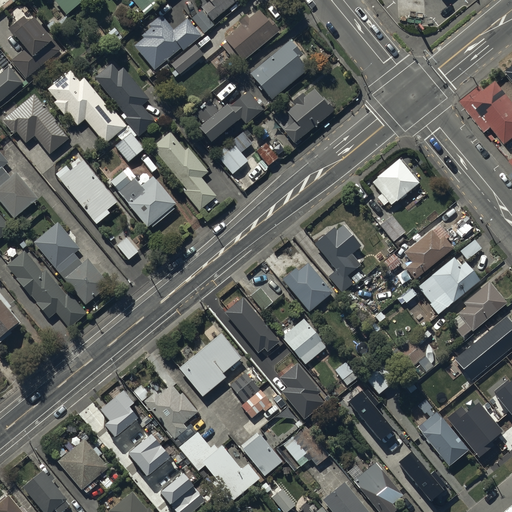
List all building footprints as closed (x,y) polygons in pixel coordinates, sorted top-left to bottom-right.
[(54,0),(65,13),(81,0),(54,0)] [(156,0),(133,0),(143,12),(156,0)] [(203,8),(191,18),(203,32),(214,23),(211,20),(235,0),(208,0),(209,0),(202,7),(203,8)] [(226,41),(221,45),(235,60),(239,56),(243,60),(279,29),(269,16),(267,18),(259,8),(249,17),(246,14),(238,20),(240,23),(223,37),(226,41)] [(11,60),(26,78),(60,49),(33,16),(31,18),(30,17),(27,19),(24,15),(8,28),(13,35),(14,34),(26,48),(11,60)] [(143,37),(134,45),(154,69),(181,47),(183,50),(200,35),(201,36),(204,34),(197,26),(195,27),(187,18),(173,30),(161,15),(149,24),(150,26),(141,34),(143,37)] [(291,39),(250,72),(271,98),(311,65),(291,39)] [(203,54),(195,44),(171,63),(179,73),(203,54)] [(111,63),(95,77),(123,112),(120,115),(137,136),(154,122),(141,105),(148,98),(122,67),(117,71),(111,63)] [(0,98),(22,81),(9,66),(0,73),(0,98)] [(53,84),(47,88),(56,99),(53,101),(64,113),(66,112),(76,125),(84,118),(105,143),(126,125),(112,108),(111,109),(84,77),(79,81),(70,70),(66,73),(65,72),(52,82),(53,84)] [(511,100),(497,81),(495,79),(484,89),(479,84),(469,91),(459,99),(470,112),(485,130),(492,125),(505,143),(511,137),(511,100)] [(280,110),(273,116),(294,142),(333,110),(314,87),(305,95),(302,91),(292,100),(295,103),(286,110),(288,112),(285,115),(280,110)] [(202,121),(197,125),(210,140),(236,118),(237,120),(241,117),(245,123),(262,109),(247,91),(229,106),(226,102),(218,109),(209,99),(204,104),(202,102),(198,105),(199,106),(193,111),(202,121)] [(34,93),(2,119),(14,133),(16,131),(25,142),(34,135),(49,153),(68,138),(54,120),(55,120),(34,93)] [(135,135),(127,126),(116,135),(120,140),(114,145),(128,161),(144,148),(134,136),(135,135)] [(169,131),(151,146),(186,189),(183,191),(198,210),(216,195),(201,176),(207,171),(188,147),(185,150),(169,131)] [(214,152),(232,173),(247,161),(240,153),(252,143),(242,132),(229,143),(226,141),(214,152)] [(265,142),(255,150),(267,165),(277,157),(265,142)] [(0,152),(0,201),(13,218),(37,198),(16,171),(10,176),(1,166),(7,161),(0,152)] [(418,181),(398,157),(376,176),(377,177),(372,181),(382,193),(377,197),(384,205),(388,201),(390,204),(396,200),(400,197),(401,199),(407,194),(406,192),(418,181)] [(65,165),(55,173),(96,223),(109,212),(107,209),(117,201),(82,159),(70,170),(65,165)] [(127,167),(110,181),(146,226),(150,223),(152,226),(174,208),(172,205),(175,203),(153,175),(141,185),(127,167)] [(0,237),(12,228),(0,213),(0,237)] [(405,231),(391,214),(380,224),(393,241),(394,240),(398,244),(405,239),(401,234),(405,231)] [(57,221),(33,241),(85,304),(109,285),(87,258),(81,262),(73,252),(79,248),(57,221)] [(336,229),(334,226),(314,243),(336,269),(327,276),(341,292),(354,282),(347,274),(355,267),(347,257),(361,244),(343,223),(336,229)] [(439,239),(431,229),(403,252),(411,261),(405,267),(415,279),(453,246),(443,235),(439,239)] [(126,236),(116,245),(128,259),(138,251),(126,236)] [(481,248),(474,239),(459,250),(466,259),(481,248)] [(35,263),(24,250),(6,264),(17,277),(16,278),(30,296),(31,295),(36,301),(35,302),(48,317),(56,311),(69,327),(87,312),(70,291),(66,294),(38,261),(35,263)] [(401,262),(393,252),(379,264),(387,274),(401,262)] [(460,264),(453,256),(418,286),(431,302),(429,304),(437,314),(479,278),(464,261),(460,264)] [(332,291),(307,262),(298,270),(295,266),(281,278),(308,311),(332,291)] [(506,302),(488,281),(462,302),(465,306),(456,313),(463,322),(455,329),(460,336),(469,328),(471,330),(506,302)] [(271,300),(260,287),(249,296),(260,309),(271,300)] [(0,340),(11,331),(10,330),(21,321),(9,307),(11,305),(0,292),(0,340)] [(251,325),(235,306),(222,317),(239,337),(237,338),(245,348),(259,336),(258,336),(262,332),(254,322),(251,325)] [(511,346),(511,326),(500,312),(470,338),(473,342),(468,347),(475,355),(480,350),(492,364),(511,346)] [(326,346),(303,317),(281,336),(304,364),(326,346)] [(272,331),(266,336),(278,352),(285,347),(272,331)] [(220,332),(178,366),(202,395),(225,376),(222,372),(241,356),(220,332)] [(434,366),(413,338),(394,353),(407,370),(418,361),(426,372),(434,366)] [(264,352),(258,345),(248,353),(254,360),(264,352)] [(305,368),(290,353),(275,368),(289,383),(305,368)] [(398,377),(385,360),(364,376),(377,393),(398,377)] [(345,362),(335,369),(345,383),(355,376),(345,362)] [(273,404),(245,371),(230,384),(244,401),(240,405),(251,418),(262,408),(264,411),(273,404)] [(511,381),(484,405),(493,416),(496,414),(506,426),(511,420),(511,381)] [(141,384),(133,390),(141,401),(149,395),(141,384)] [(155,391),(143,400),(177,442),(185,435),(182,431),(187,427),(183,423),(193,415),(194,417),(196,415),(195,413),(197,411),(182,392),(179,393),(172,384),(158,395),(155,391)] [(361,392),(348,403),(380,441),(393,430),(361,392)] [(342,415),(331,402),(322,409),(334,423),(342,415)] [(162,438),(137,409),(118,426),(121,430),(108,441),(128,466),(137,459),(140,463),(135,467),(146,481),(138,487),(146,497),(153,491),(156,493),(173,479),(148,449),(162,438)] [(437,410),(417,426),(448,465),(468,449),(437,410)] [(400,426),(392,433),(400,443),(409,436),(400,426)] [(197,431),(179,447),(198,469),(204,464),(219,481),(214,485),(229,502),(260,476),(248,462),(241,468),(220,444),(217,447),(214,444),(210,447),(197,431)] [(242,447),(241,448),(264,476),(282,461),(260,433),(258,434),(256,432),(241,444),(242,447)] [(84,437),(57,460),(81,489),(82,488),(85,492),(95,484),(92,480),(108,466),(99,455),(102,452),(94,443),(91,446),(84,437)] [(295,439),(285,447),(300,466),(310,458),(315,464),(328,454),(319,441),(306,452),(295,439)] [(410,453),(397,464),(429,502),(443,491),(440,489),(446,485),(434,471),(429,475),(410,453)] [(354,479),(353,480),(379,511),(390,511),(396,507),(392,502),(402,493),(375,460),(362,472),(356,464),(348,471),(354,479)] [(43,468),(22,486),(43,511),(50,511),(55,508),(57,511),(61,511),(70,505),(65,499),(67,498),(43,468)] [(369,511),(344,480),(322,498),(333,511),(369,511)] [(282,487),(271,496),(284,511),(285,511),(296,504),(282,487)] [(132,492),(109,511),(154,511),(149,506),(146,508),(132,492)] [(9,494),(0,501),(0,511),(26,511),(21,505),(19,507),(9,494)] [(192,511),(193,511),(193,510),(193,509),(193,508),(193,507),(193,506),(192,505),(192,504),(191,503),(190,502),(189,501),(188,501),(188,500),(187,500),(186,500),(185,500),(184,500),(183,500),(182,500),(181,500),(181,501),(180,501),(179,502),(178,503),(177,504),(177,505),(176,506),(176,507),(176,508),(176,509),(176,510),(176,511),(177,511),(176,511),(192,511)]
